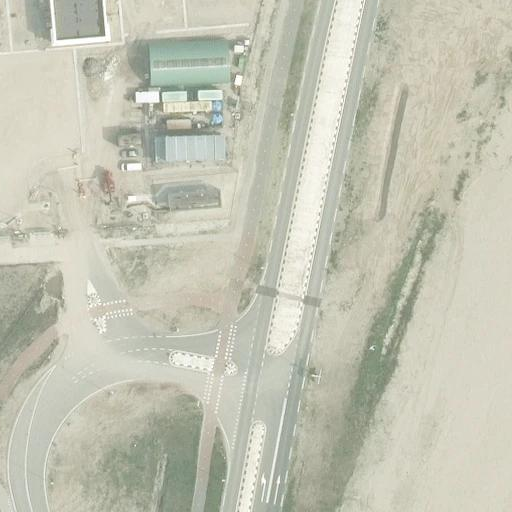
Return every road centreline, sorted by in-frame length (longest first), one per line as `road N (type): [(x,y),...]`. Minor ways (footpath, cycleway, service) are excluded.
road 1 (secondary): [(295,381),(372,0)]
road 2 (secondary): [(327,0),(256,354)]
road 3 (unclassified): [(115,334),(49,401),(34,430),(23,487),(31,511)]
road 4 (secondary): [(271,511),(295,381)]
road 5 (secondary): [(250,392),(227,511)]
